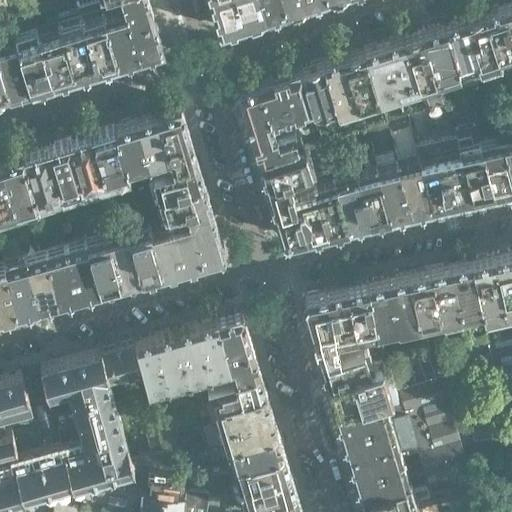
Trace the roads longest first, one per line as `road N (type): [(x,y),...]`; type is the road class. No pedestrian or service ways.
road 1 (residential): [(0,335),(262,262)]
road 2 (residential): [(338,511),(263,265)]
road 3 (residential): [(511,209),(263,265)]
road 4 (residential): [(262,262),(200,56)]
road 5 (residential): [(200,56),(0,121)]
road 6 (residential): [(200,56),(385,0)]
